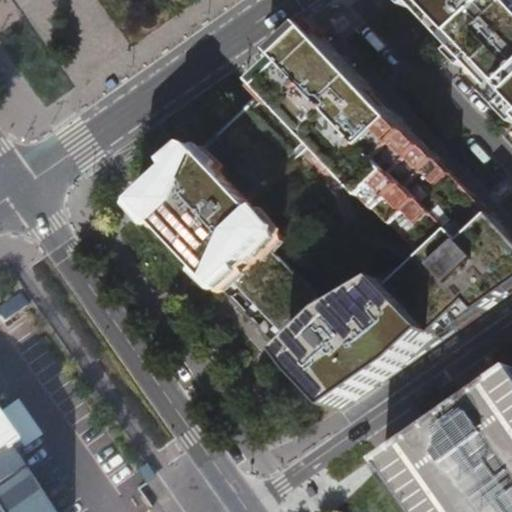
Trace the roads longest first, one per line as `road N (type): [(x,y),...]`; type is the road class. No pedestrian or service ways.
road 1 (residential): [(21,189),(247,507)]
road 2 (residential): [(290,0),(21,189)]
road 3 (residential): [(247,507),(511,326)]
road 4 (residential): [(511,157),(364,0)]
